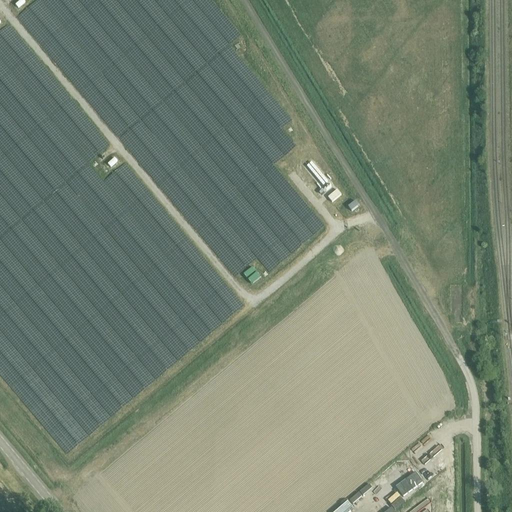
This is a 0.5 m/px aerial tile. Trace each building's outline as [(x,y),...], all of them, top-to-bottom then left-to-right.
[(328,183),(312,164),(307,167),(324,187),(328,183)] [(338,191),(329,198),(332,203),(341,196),(338,191)] [(356,202),(348,208),(352,212),(359,207),(356,202)] [(427,439),(417,450),(422,454),(431,443),(427,439)] [(431,477),(454,463),(450,457),(432,469),(430,466),(425,469),(431,477)] [(412,481),(420,491),(430,483),(422,473),(412,481)] [(401,500),(409,492),(406,489),(398,496),(401,500)] [(359,509),(368,500),(360,491),(351,500),(359,509)] [(403,505),(414,499),(410,494),(400,500),(403,505)] [(391,510),(400,503),(395,498),(387,504),(391,510)] [(350,501),(337,511),(349,511),(355,506),(350,501)]
